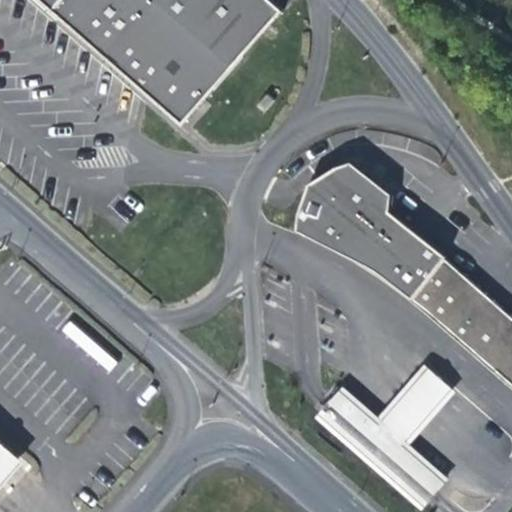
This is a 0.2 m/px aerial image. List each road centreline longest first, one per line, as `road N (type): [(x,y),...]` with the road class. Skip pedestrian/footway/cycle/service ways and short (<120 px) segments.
road 1 (residential): [(146,333),(0,201)]
road 2 (unclassified): [(253,424),(241,253)]
road 3 (unclassified): [(444,130),(339,0)]
road 4 (residential): [(295,136),(366,113),(444,130)]
road 5 (residential): [(322,0),(321,67),(295,136)]
road 6 (residential): [(253,424),(146,333)]
road 7 (unclassified): [(195,451),(195,408),(184,375),(146,333)]
road 8 (residential): [(351,511),(253,424)]
road 9 (unclassified): [(241,253),(206,306),(146,333)]
